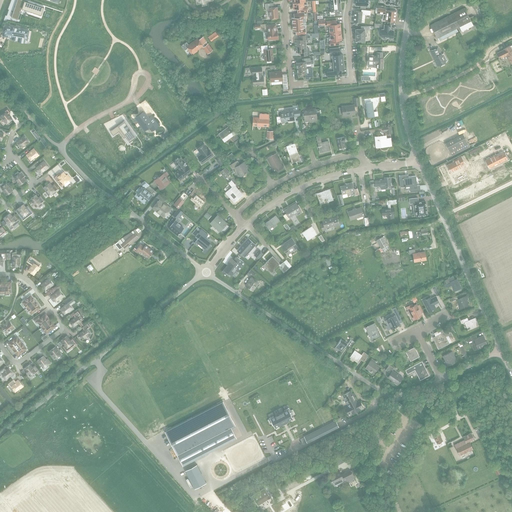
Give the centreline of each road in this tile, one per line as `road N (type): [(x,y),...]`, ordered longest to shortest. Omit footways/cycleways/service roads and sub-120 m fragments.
road 1 (residential): [(205,272),(63,153),(76,130),(129,99)]
road 2 (unclassified): [(0,433),(205,272)]
road 3 (unclassified): [(396,397),(205,272)]
road 4 (unclassified): [(497,351),(419,159)]
road 5 (unclassified): [(419,159),(401,95),(410,0)]
